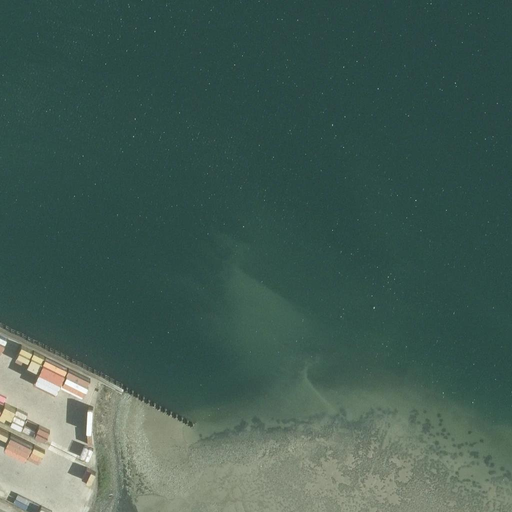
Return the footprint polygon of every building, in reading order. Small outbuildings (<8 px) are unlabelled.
[(0,403),(3,405),(8,392),(0,388),(0,403)] [(16,441),(38,451),(58,411),(37,400),(37,399),(14,388),(6,406),(28,416),(29,413),(44,420),(39,429),(25,422),(16,441)] [(0,434),(14,441),(23,423),(1,412),(0,413),(0,434)] [(97,476),(103,464),(80,454),(75,467),(97,476)] [(68,482),(96,495),(102,482),(75,469),(68,482)] [(16,501),(27,506),(31,498),(21,492),(16,501)] [(30,501),(27,508),(37,511),(38,511),(41,506),(30,501)]
